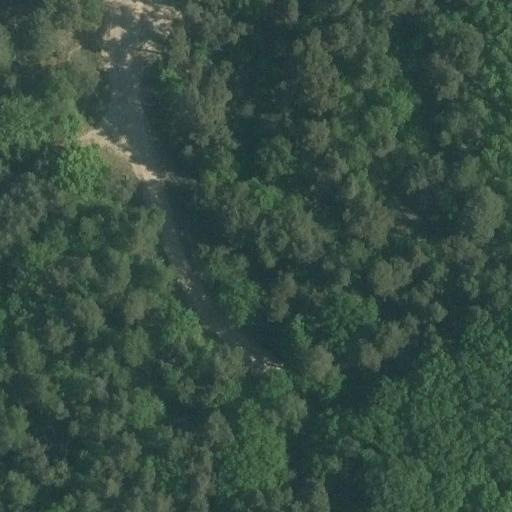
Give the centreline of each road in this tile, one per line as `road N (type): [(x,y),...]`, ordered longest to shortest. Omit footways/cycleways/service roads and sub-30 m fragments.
road 1 (track): [(126,0),(121,83),(131,134),(185,281),(237,346),(307,411),(315,444),(301,511)]
road 2 (track): [(511,259),(144,170)]
road 3 (track): [(131,134),(78,143),(0,194)]
